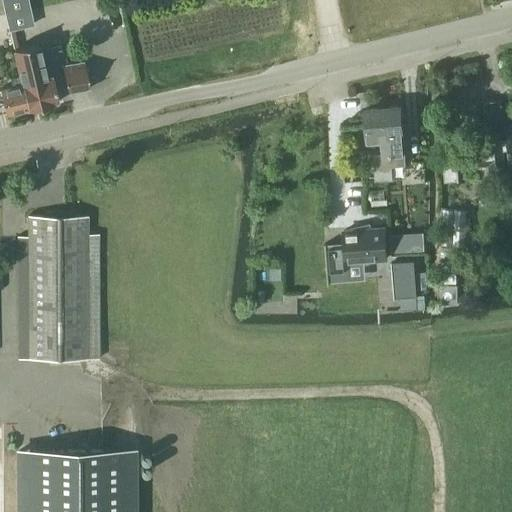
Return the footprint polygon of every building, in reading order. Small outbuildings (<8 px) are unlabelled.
[(27,0),(2,0),(6,15),(29,10),(27,0)] [(19,74),(27,108),(28,110),(53,104),(52,102),(58,101),(52,76),(46,77),(43,64),(43,62),(39,43),(37,44),(13,49),(19,74)] [(88,87),(84,63),(67,66),(63,66),(67,91),(88,87)] [(11,85),(0,87),(0,91),(5,113),(27,108),(19,74),(9,77),(11,85)] [(401,105),(383,107),(386,139),(392,138),(393,153),(391,153),(392,164),(405,163),(403,138),(401,105)] [(383,107),(365,108),(367,141),(381,140),(382,154),(378,154),(378,155),(379,164),(375,165),(376,179),(392,178),(391,164),(392,164),(391,153),(393,153),(392,138),(386,139),(383,107)] [(464,153),(445,154),(447,179),(459,178),(458,165),(489,163),(490,172),(504,171),(502,150),(509,149),(508,139),(502,139),(487,140),(487,145),(463,147),(464,153)] [(444,209),(442,245),(465,246),(466,210),(444,209)] [(28,237),(18,237),(19,359),(99,359),(98,234),(87,234),(87,232),(87,216),(28,216),(28,237)] [(325,243),(327,275),(328,275),(328,273),(347,271),(347,261),(386,258),(384,227),(370,228),(370,223),(369,223),(369,228),(343,230),(344,244),(326,245),(326,243),(325,243)] [(402,234),(391,234),(392,252),(403,251),(402,234)] [(441,248),(441,258),(454,258),(454,249),(441,248)] [(413,260),(391,261),(394,297),(416,296),(413,260)] [(440,262),(440,272),(453,272),(453,262),(440,262)] [(415,273),(416,288),(425,287),(424,272),(415,273)] [(456,273),(441,273),(441,283),(456,283),(456,273)] [(457,303),(457,286),(438,286),(438,305),(447,305),(457,305),(457,303)] [(116,449),(18,448),(18,511),(132,511),(133,449),(116,449)]
